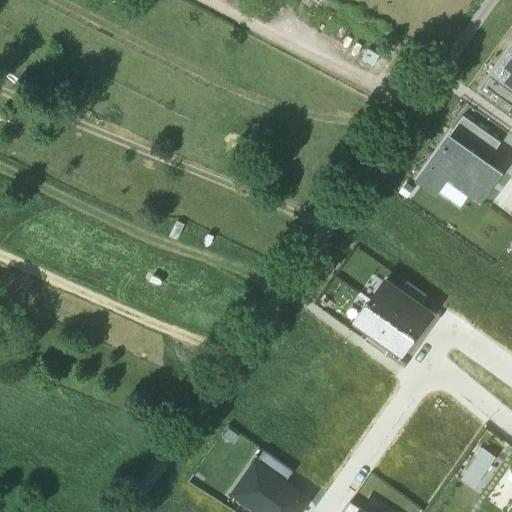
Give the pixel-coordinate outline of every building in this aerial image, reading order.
[(511,47),(493,74),(511,87),(511,47)] [(511,87),(493,74),(484,86),(511,106),(511,105),(511,87)] [(486,162),(500,142),(463,116),(449,136),(486,162)] [(486,162),(449,136),(417,181),(435,194),(446,178),(478,200),(499,171),(486,162)] [(392,345),(402,352),(412,337),(407,334),(414,324),(419,328),(429,313),(419,306),(399,292),(383,281),(373,296),(376,298),(370,307),(367,305),(356,320),(371,331),(392,345)] [(399,292),(419,306),(426,296),(406,282),(399,292)] [(392,345),(371,331),(364,340),(385,355),(392,345)] [(256,463),(284,483),(293,471),(262,450),(256,463)] [(284,483),(256,463),(235,492),(263,511),(298,511),(307,499),(284,483)] [(366,511),(350,502),(343,511),(366,511)]
